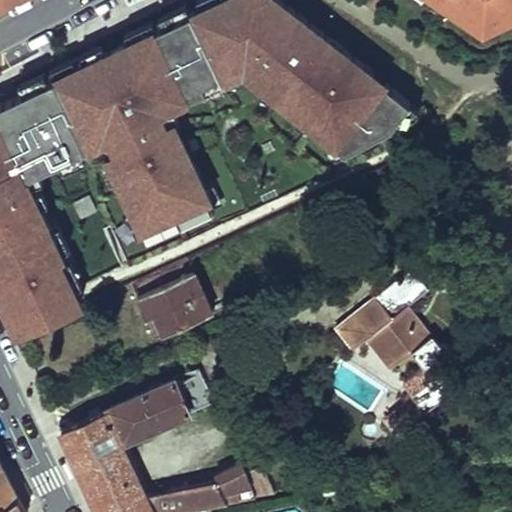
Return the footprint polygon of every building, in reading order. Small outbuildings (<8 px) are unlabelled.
[(49,79),(0,102),(0,291),(19,332),(81,303),(73,286),(60,257),(64,255),(27,175),(103,140),(112,136),(119,151),(111,156),(149,239),(216,209),(177,123),(168,126),(161,111),(170,107),(209,89),(207,84),(223,76),(225,81),(248,71),(321,129),(320,130),(348,152),(390,125),(397,117),(409,100),(386,81),(383,86),(370,75),(374,72),(282,0),(214,0),(190,11),(129,41),(106,52),(49,79)] [(511,0),(443,0),(450,4),(448,7),(470,22),(471,20),(499,22),(500,13),(509,9),(511,7),(511,0)] [(499,23),(511,17),(511,7),(509,9),(500,13),(499,22),(499,23)] [(409,100),(397,117),(400,120),(414,113),(419,108),(409,100)] [(168,126),(177,123),(170,107),(161,111),(168,126)] [(103,140),(111,156),(119,151),(112,136),(103,140)] [(498,244),(475,254),(485,279),(505,271),(498,244)] [(475,254),(453,262),(464,287),(485,279),(475,254)] [(158,335),(213,310),(187,255),(132,280),(147,313),(158,335)] [(429,288),(412,266),(375,295),(377,298),(368,305),(366,303),(351,314),(368,336),(376,329),(400,360),(412,350),(424,364),(404,381),(425,408),(470,373),(454,352),(450,354),(451,350),(449,346),(446,343),(441,342),(433,332),(426,338),(402,308),(409,303),(429,288)] [(377,298),(375,295),(366,303),(368,305),(377,298)] [(409,303),(402,308),(426,338),(433,332),(409,303)] [(353,347),(368,336),(351,314),(336,326),(353,347)] [(376,329),(368,336),(392,366),(400,360),(376,329)] [(88,486),(99,511),(185,511),(183,507),(275,491),(263,462),(246,468),(244,463),(239,461),(218,471),(218,477),(144,492),(121,441),(215,400),(200,367),(61,428),(88,486)] [(0,511),(27,511),(0,459),(0,511)]
